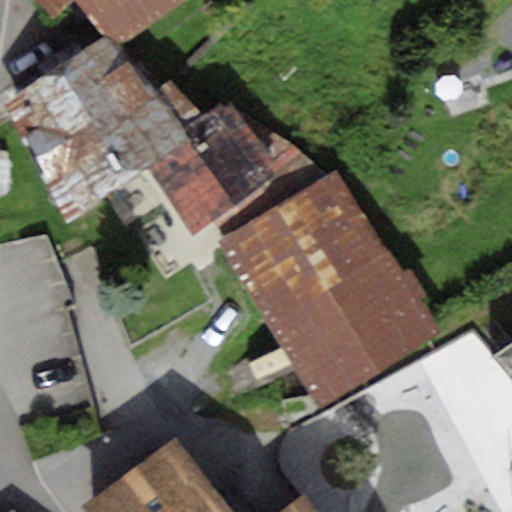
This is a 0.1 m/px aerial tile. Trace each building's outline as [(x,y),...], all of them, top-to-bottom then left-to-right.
[(34,0),(52,20),(75,0),(76,0),(118,46),(188,0),(34,0)] [(106,46),(0,117),(72,224),(178,154),(106,46)] [(239,119),(143,180),(194,258),(308,186),(282,145),(263,156),(239,119)] [(343,182),(225,255),(320,408),(438,336),(343,182)] [(511,365),(499,377),(511,392),(511,365)] [(229,511),(182,447),(91,511),(307,511),(305,508),(299,511),(229,511)]
